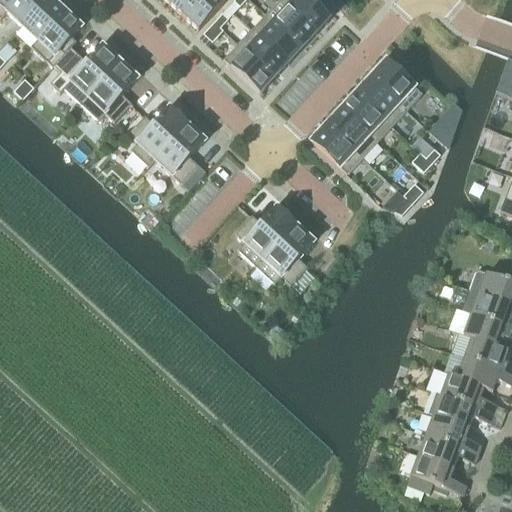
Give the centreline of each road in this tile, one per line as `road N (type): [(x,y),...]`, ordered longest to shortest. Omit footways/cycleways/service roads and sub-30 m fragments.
road 1 (residential): [(272,153),(107,0)]
road 2 (residential): [(416,0),(272,153)]
road 3 (residential): [(272,153),(188,244)]
